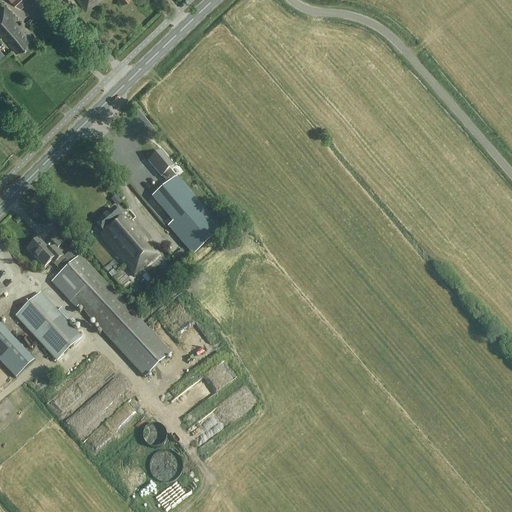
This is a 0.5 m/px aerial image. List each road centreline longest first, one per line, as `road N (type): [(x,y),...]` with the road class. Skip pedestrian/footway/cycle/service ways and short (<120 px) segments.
road 1 (primary): [(0,207),(213,0)]
road 2 (unclassified): [(511,175),(391,37),(362,19),(289,0)]
